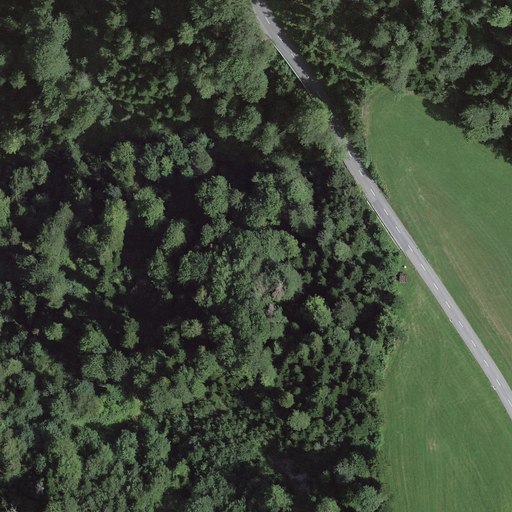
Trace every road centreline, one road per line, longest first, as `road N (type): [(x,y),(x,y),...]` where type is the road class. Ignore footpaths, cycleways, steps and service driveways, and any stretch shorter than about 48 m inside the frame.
road 1 (track): [(0,405),(38,420),(104,427),(129,424),(141,410),(76,264),(81,246),(129,221),(143,203),(137,138),(94,73),(107,0)]
road 2 (tertiary): [(257,0),(511,406)]
